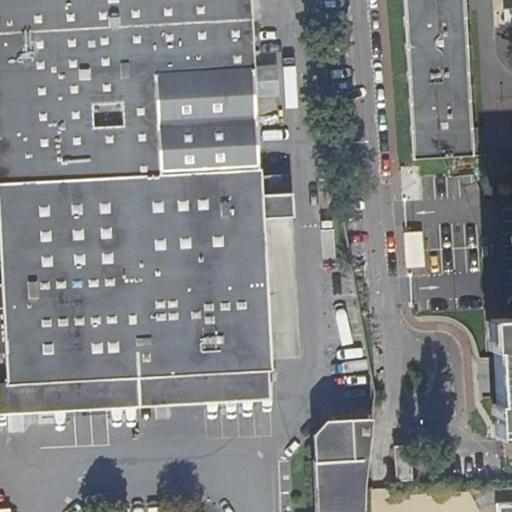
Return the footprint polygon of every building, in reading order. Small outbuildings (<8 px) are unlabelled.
[(0,0),(0,228),(3,281),(0,280),(0,304),(4,304),(9,384),(270,371),(262,220),(294,219),(293,194),(261,195),(250,0),(0,0)] [(401,0),(411,165),(473,161),(472,156),(471,134),(464,11),(463,0),(401,0)] [(511,28),(511,9),(503,10),(504,29),(511,28)] [(511,315),(488,317),(490,348),(494,348),(497,401),(493,401),(495,437),(511,436),(511,315)] [(368,485),(376,413),(330,415),(330,422),(315,434),(317,462),(316,462),(317,511),(365,511),(366,503),(368,485)] [(396,450),(398,483),(415,482),(413,449),(396,450)] [(496,511),(511,511),(511,497),(496,498),(496,511)]
